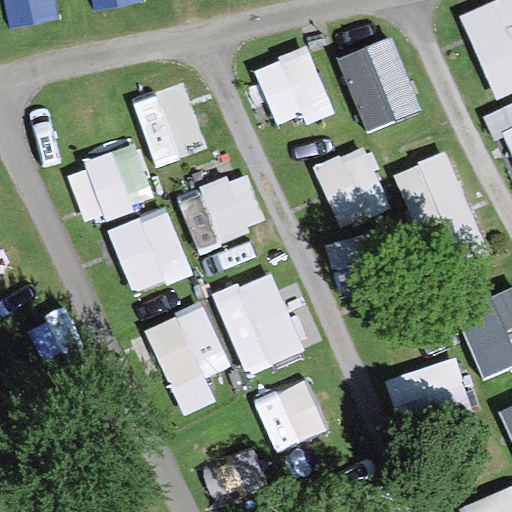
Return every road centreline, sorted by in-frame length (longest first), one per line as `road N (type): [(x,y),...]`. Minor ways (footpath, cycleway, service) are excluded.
road 1 (track): [(419,511),(199,37)]
road 2 (track): [(186,511),(0,128)]
road 3 (track): [(511,219),(405,0)]
